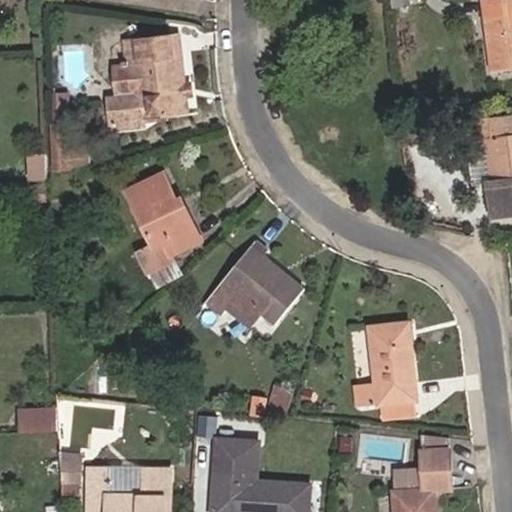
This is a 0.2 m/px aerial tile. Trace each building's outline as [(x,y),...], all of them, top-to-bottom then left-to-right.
[(408,0),(387,0),(390,12),(410,8),(408,0)] [(511,0),(478,5),(488,79),(511,76),(511,0)] [(195,121),(184,40),(141,46),(149,106),(123,110),(127,142),(158,138),(157,126),(195,121)] [(69,134),(49,135),(51,172),(85,171),(84,154),(69,155),(69,134)] [(511,138),(485,141),(461,143),(466,190),(481,189),(483,222),(511,219),(511,138)] [(46,199),(44,183),(31,183),(32,200),(46,199)] [(175,217),(166,186),(133,196),(148,249),(164,244),(167,255),(198,246),(189,213),(175,217)] [(167,255),(164,244),(137,253),(143,276),(147,275),(152,291),(175,283),(170,268),(167,255)] [(259,248),(203,302),(218,319),(225,312),(241,297),(259,316),(270,328),(299,301),(269,270),(275,264),(259,248)] [(259,316),(241,297),(225,312),(244,331),(259,316)] [(374,398),(376,414),(387,413),(390,428),(415,423),(414,408),(417,407),(408,355),(399,355),(396,331),(366,336),(374,398)] [(278,399),(264,394),(254,420),(268,424),(278,399)] [(361,416),(376,414),(374,398),(358,400),(361,416)] [(56,404),(19,406),(21,428),(57,426),(56,404)] [(209,445),(211,425),(192,423),(190,444),(209,445)] [(447,461),(448,446),(419,443),(419,457),(447,461)] [(240,487),(241,449),(214,449),(210,511),(304,511),(304,492),(258,489),(240,487)] [(240,487),(258,489),(260,451),(241,449),(240,487)] [(428,511),(429,499),(446,500),(447,461),(419,457),(418,476),(389,475),(387,511),(428,511)] [(80,464),(61,462),(62,490),(78,490),(80,464)] [(110,478),(85,476),(82,511),(163,511),(166,482),(144,480),(142,505),(108,503),(110,478)]
